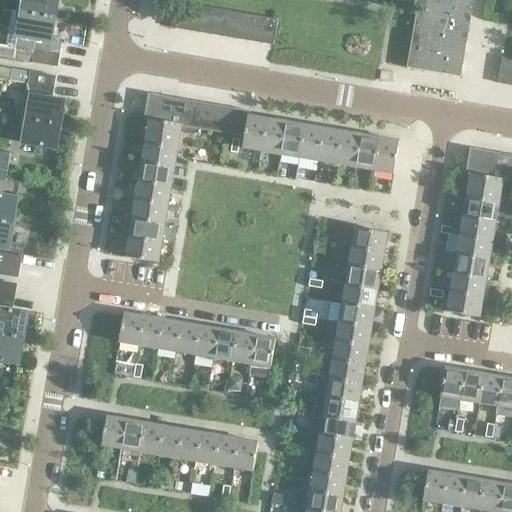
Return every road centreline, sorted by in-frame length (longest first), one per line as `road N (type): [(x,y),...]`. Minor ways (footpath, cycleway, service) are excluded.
road 1 (residential): [(441,115),(110,59)]
road 2 (residential): [(404,348),(441,115)]
road 3 (residential): [(70,288),(110,59)]
road 4 (residential): [(33,511),(70,288)]
road 5 (residential): [(70,288),(276,323)]
road 6 (residential): [(377,511),(404,348)]
